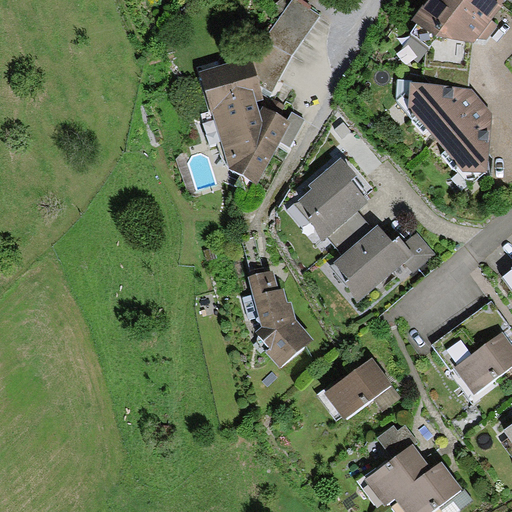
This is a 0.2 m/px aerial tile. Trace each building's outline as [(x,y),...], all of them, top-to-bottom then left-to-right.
[(319,11),(300,0),(290,0),(266,41),(292,56),(319,11)] [(504,0),(427,0),(413,19),(419,24),(411,32),(431,47),(439,37),(474,42),(477,38),(487,39),(498,26),(492,21),(503,6),(502,4),(504,0)] [(252,57),(201,72),(229,169),(258,185),(281,144),(289,148),(306,118),(292,111),(288,119),(279,114),(283,106),(268,98),(261,112),(258,102),(265,100),(252,57)] [(473,89),(399,81),(397,101),(425,132),(427,129),(447,152),(443,155),(471,185),(488,171),(493,115),(490,111),(475,93),(473,89)] [(344,121),(335,129),(343,138),(352,130),(344,121)] [(341,157),(309,186),(312,189),(295,204),(311,222),(323,242),(328,237),(359,211),(369,203),(365,197),(374,190),(350,161),(347,163),(341,157)] [(374,229),(359,211),(328,237),(342,255),(330,266),(347,288),(349,287),(356,303),(405,262),(413,273),(436,254),(417,232),(405,242),(400,235),(392,241),(379,225),(374,229)] [(254,233),(242,236),(252,275),(264,272),(254,233)] [(264,272),(252,275),(248,276),(253,294),(243,297),(249,320),(260,318),(262,327),(277,329),(297,320),(291,301),(288,302),(284,288),(280,289),(274,269),(264,272)] [(277,329),(262,327),(256,332),(270,348),(266,351),(280,367),(314,340),(297,320),(277,329)] [(511,345),(504,335),(456,370),(474,394),(511,368),(511,369),(511,345)] [(401,397),(374,359),(326,393),(344,419),(372,399),(381,411),(401,397)] [(392,458),(365,479),(386,508),(395,501),(403,511),(435,511),(464,491),(443,463),(433,471),(414,446),(418,442),(406,426),(398,431),(394,426),(378,439),(392,458)]
